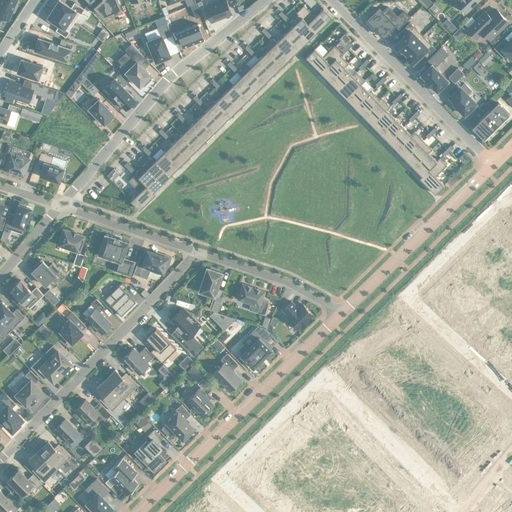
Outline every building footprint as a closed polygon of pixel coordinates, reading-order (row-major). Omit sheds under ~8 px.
[(0,0),(0,13),(8,17),(12,9),(14,9),(17,2),(15,1),(15,0),(0,0)] [(56,0),(53,6),(73,20),(79,11),(80,12),(84,6),(73,0),(70,5),(63,0),(56,0)] [(98,0),(95,4),(103,13),(120,6),(117,0),(98,0)] [(196,0),(190,3),(195,16),(201,13),(196,0)] [(227,0),(213,0),(203,4),(209,20),(232,11),(227,0)] [(476,0),(456,0),(466,10),(476,0)] [(296,10),(315,30),(331,14),(323,5),(314,14),(303,3),(296,10)] [(378,6),(366,18),(372,23),(371,24),(376,29),(376,28),(382,34),(394,22),(397,25),(408,14),(403,9),(397,15),(387,5),(382,10),(378,6)] [(67,29),(73,20),(53,6),(47,15),(58,23),(55,28),(65,34),(68,29),(67,29)] [(466,27),(475,36),(482,30),(489,38),(508,20),(496,7),(489,14),(487,14),(486,15),(482,12),(485,9),(484,9),(466,27)] [(307,38),(315,30),(296,10),(295,10),(297,12),(289,20),(307,38)] [(456,26),(446,17),(442,21),(451,30),(456,26)] [(196,20),(176,28),(182,43),(202,35),(196,20)] [(292,24),(284,32),(298,47),(307,38),(289,20),(288,20),(292,24)] [(401,47),(404,51),(422,33),(409,20),(400,28),(404,32),(394,43),(400,49),(401,47)] [(157,25),(143,30),(147,39),(155,59),(169,53),(162,36),(171,33),(166,21),(157,25)] [(461,24),(452,32),(458,38),(466,30),(461,24)] [(134,26),(124,31),(126,35),(136,31),(134,26)] [(272,37),(290,55),(298,47),(284,32),(275,40),(272,36),(272,37)] [(412,61),(422,51),(426,55),(435,46),(422,33),(404,51),(407,54),(406,55),(412,61)] [(496,34),(489,41),(492,44),(498,37),(496,34)] [(38,35),(34,47),(67,58),(70,47),(74,48),(76,41),(61,36),(59,42),(38,35)] [(511,36),(508,41),(503,36),(494,46),(502,54),(506,51),(511,56),(511,36)] [(281,63),(290,55),(272,37),(263,45),(281,63)] [(340,40),(335,44),(340,48),(344,44),(340,40)] [(314,46),(305,55),(320,70),(340,51),(333,43),(327,49),(320,41),(315,46),(314,46)] [(137,58),(142,53),(131,42),(125,47),(130,52),(128,54),(125,51),(118,58),(121,61),(119,63),(130,75),(131,75),(133,77),(133,78),(134,78),(139,84),(142,81),(143,83),(149,77),(148,75),(150,72),(137,58)] [(420,71),(419,72),(420,73),(426,79),(425,79),(430,83),(436,89),(435,89),(436,90),(437,89),(447,79),(448,78),(447,78),(434,65),(448,52),(440,44),(426,58),(430,62),(420,72),(420,71)] [(272,72),(281,63),(263,45),(266,49),(258,57),(272,72)] [(478,47),(472,53),(477,57),(482,52),(478,47)] [(486,50),(478,58),(484,63),(492,55),(486,50)] [(320,70),(329,79),(347,61),(339,53),(341,51),(340,51),(320,70)] [(42,63),(21,56),(17,69),(37,76),(42,63)] [(246,62),(264,80),(272,72),(258,57),(250,65),(246,61),(246,62)] [(466,58),(462,62),(466,67),(471,63),(466,58)] [(477,60),(473,64),(476,68),(481,64),(477,60)] [(329,79),(337,87),(356,69),(355,69),(352,72),(344,65),(348,61),(347,61),(329,79)] [(237,70),(255,89),(264,80),(246,62),(237,70)] [(85,63),(80,69),(84,74),(90,67),(85,63)] [(457,66),(448,74),(454,80),(463,71),(457,66)] [(356,69),(337,87),(345,96),(364,78),(356,69)] [(80,70),(76,75),(81,79),(89,87),(93,83),(80,70)] [(232,82),(247,97),(255,89),(237,70),(240,74),(232,82)] [(114,75),(104,85),(125,107),(135,97),(123,84),(127,80),(119,72),(115,76),(114,75)] [(8,78),(3,92),(28,100),(32,89),(53,97),(56,87),(24,76),(22,82),(8,78)] [(511,77),(511,76),(503,84),(510,91),(511,89),(511,77)] [(345,96),(354,105),(371,88),(370,88),(369,89),(361,82),(364,78),(345,96)] [(453,101),(464,112),(475,101),(466,92),(471,88),(464,81),(460,85),(455,80),(446,89),(451,93),(449,95),(454,100),(453,101)] [(232,82),(223,90),(238,105),(247,97),(232,82)] [(354,105),(362,113),(381,95),(380,95),(379,96),(371,88),(354,105)] [(238,105),(223,90),(215,99),(230,114),(238,105)] [(92,102),(88,106),(103,121),(104,121),(105,122),(110,117),(109,116),(113,112),(98,96),(97,97),(96,95),(90,100),(92,102)] [(381,95),(362,113),(371,122),(389,104),(381,95)] [(489,96),(486,100),(491,105),(495,102),(489,96)] [(71,110),(63,119),(81,134),(89,124),(74,112),(78,107),(68,98),(63,103),(71,110)] [(221,122),(230,114),(215,99),(206,107),(221,122)] [(491,105),(471,125),(483,137),(509,111),(497,99),(495,102),(491,105)] [(0,104),(0,119),(5,121),(10,108),(18,111),(20,105),(9,101),(7,107),(0,104)] [(389,104),(371,122),(379,130),(394,116),(386,107),(390,104),(389,104)] [(21,105),(19,113),(38,119),(41,112),(21,105)] [(198,115),(212,130),(221,122),(206,107),(198,115)] [(204,139),(212,130),(198,115),(189,124),(204,139)] [(379,130),(387,139),(403,124),(394,116),(379,130)] [(81,134),(63,119),(56,128),(51,124),(47,129),(57,138),(61,134),(72,143),(81,134)] [(181,132),(195,147),(204,139),(189,124),(181,132)] [(396,148),(414,129),(411,132),(403,124),(387,139),(396,148)] [(423,138),(414,129),(396,148),(404,156),(423,138)] [(172,141),(187,156),(195,147),(181,132),(172,141)] [(404,156),(413,165),(431,147),(423,138),(404,156)] [(178,164),(187,156),(172,141),(163,149),(178,164)] [(431,147),(413,165),(421,173),(436,158),(428,150),(431,147)] [(169,172),(178,164),(163,149),(155,157),(152,153),(151,154),(169,172)] [(10,150),(3,168),(23,175),(29,156),(10,150)] [(36,163),(42,165),(39,175),(58,181),(62,168),(49,163),(51,156),(39,152),(36,163)] [(463,152),(459,156),(463,160),(468,156),(463,152)] [(161,181),(169,172),(151,154),(143,162),(161,181)] [(436,158),(421,173),(418,175),(434,191),(443,182),(435,174),(446,163),(442,159),(439,156),(439,155),(436,158)] [(153,189),(161,181),(143,162),(135,170),(153,189)] [(155,191),(153,189),(135,170),(134,171),(127,178),(138,189),(130,198),(139,207),(155,191)] [(18,200),(12,218),(7,216),(3,227),(9,229),(10,227),(22,231),(30,206),(25,204),(25,202),(18,200)] [(58,242),(78,248),(83,233),(76,230),(76,229),(75,229),(75,230),(72,229),(72,228),(71,228),(63,226),(58,242)] [(490,239),(486,243),(494,252),(499,247),(505,254),(511,247),(511,237),(511,238),(511,237),(511,234),(508,230),(506,232),(500,226),(489,237),(490,239)] [(3,227),(0,235),(0,237),(5,239),(9,229),(3,227)] [(119,235),(113,233),(113,234),(105,231),(104,231),(104,232),(97,251),(97,252),(98,252),(106,255),(107,255),(111,256),(111,257),(112,257),(116,258),(113,267),(113,268),(114,268),(128,273),(129,274),(130,273),(129,273),(134,260),(134,259),(133,258),(133,259),(122,255),(128,240),(128,239),(127,239),(119,236),(119,235)] [(147,249),(142,262),(137,260),(133,271),(146,276),(150,265),(162,269),(164,263),(167,264),(170,254),(162,251),(161,253),(159,253),(159,252),(158,252),(155,251),(154,251),(147,249)] [(79,263),(83,252),(77,250),(73,261),(79,263)] [(463,269),(459,273),(476,290),(480,286),(480,287),(485,283),(490,278),(489,277),(493,273),(477,256),(473,260),(472,259),(466,264),(467,265),(463,269)] [(35,265),(31,269),(45,282),(59,268),(51,260),(47,264),(40,257),(33,264),(35,265)] [(202,279),(200,279),(198,286),(199,286),(199,288),(213,293),(208,307),(216,309),(223,289),(216,286),(221,270),(206,266),(202,279)] [(15,284),(11,288),(28,306),(43,292),(35,284),(30,289),(19,277),(13,283),(15,284)] [(113,306),(120,313),(134,299),(127,292),(126,293),(123,290),(124,289),(123,287),(126,284),(121,280),(104,296),(110,303),(111,301),(115,304),(113,306)] [(242,281),(237,297),(258,304),(256,309),(263,312),(267,299),(261,297),(264,289),(242,281)] [(442,285),(431,296),(445,310),(462,294),(451,282),(445,288),(442,285)] [(103,304),(95,296),(90,301),(95,306),(85,315),(100,331),(110,321),(99,309),(103,304)] [(0,298),(0,315),(11,326),(23,313),(16,306),(12,310),(0,298)] [(290,299),(281,307),(289,315),(287,316),(297,326),(300,323),(301,323),(309,316),(308,315),(312,312),(302,302),(297,307),(294,304),(295,303),(290,299)] [(181,306),(171,316),(177,322),(175,324),(180,328),(174,334),(192,352),(201,344),(192,335),(191,336),(188,333),(199,324),(193,318),(194,317),(188,311),(187,312),(181,306)] [(85,324),(71,309),(66,314),(68,316),(63,322),(64,323),(59,328),(71,340),(82,330),(80,328),(85,324)] [(476,309),(465,321),(470,325),(467,328),(479,339),(492,324),(476,309)] [(264,314),(261,324),(266,325),(269,316),(264,314)] [(11,326),(0,315),(0,338),(3,336),(2,335),(11,326)] [(42,321),(37,326),(40,330),(45,325),(42,321)] [(254,338),(247,345),(244,341),(238,347),(241,351),(240,352),(239,353),(240,354),(240,353),(251,365),(252,366),(253,365),(259,359),(264,354),(270,348),(271,347),(270,346),(270,347),(270,346),(262,338),(269,331),(265,326),(257,324),(248,332),(254,338)] [(155,325),(145,334),(154,344),(149,348),(161,360),(175,346),(155,325)] [(411,332),(407,334),(415,350),(424,345),(418,332),(415,327),(410,329),(411,332)] [(511,337),(503,329),(489,346),(500,356),(511,342),(511,337)] [(407,334),(398,338),(406,354),(415,350),(407,334)] [(56,338),(43,351),(62,370),(71,361),(62,352),(66,348),(56,338)] [(398,338),(389,343),(397,359),(406,354),(398,338)] [(8,341),(2,347),(8,353),(14,347),(8,341)] [(389,343),(380,347),(388,363),(397,359),(389,343)] [(133,345),(122,356),(137,372),(148,361),(146,359),(153,353),(144,344),(138,350),(133,345)] [(371,350),(370,350),(380,368),(388,363),(380,347),(372,352),(371,350)] [(370,350),(361,355),(371,373),(380,368),(370,350)] [(62,370),(43,351),(30,364),(39,374),(44,370),(53,379),(62,370)] [(223,360),(212,371),(228,388),(240,377),(231,368),(237,362),(226,351),(220,357),(223,360)] [(187,352),(178,361),(183,367),(192,358),(187,352)] [(362,357),(354,361),(362,377),(371,373),(361,355),(362,357)] [(354,361),(344,366),(352,382),(362,377),(354,361)] [(162,362),(157,367),(163,373),(162,377),(158,381),(163,387),(175,375),(170,370),(162,362)] [(17,399),(21,403),(22,403),(24,401),(25,403),(41,387),(34,380),(38,376),(29,367),(25,372),(22,369),(7,383),(15,390),(14,391),(18,396),(17,397),(17,399)] [(105,376),(124,395),(137,382),(128,372),(123,377),(114,368),(105,376)] [(453,371),(441,384),(450,392),(462,379),(453,371)] [(105,376),(96,385),(105,394),(101,398),(111,408),(124,395),(105,376)] [(197,408),(202,413),(212,403),(206,397),(210,393),(207,390),(211,386),(201,376),(197,381),(200,384),(187,397),(192,402),(190,404),(196,409),(197,408)] [(462,379),(450,392),(458,400),(470,387),(462,379)] [(147,390),(144,393),(150,399),(153,396),(147,390)] [(398,405),(387,415),(397,424),(414,407),(406,398),(407,396),(402,391),(393,400),(398,405)] [(6,403),(0,408),(0,417),(1,418),(0,419),(5,425),(6,423),(11,429),(18,422),(17,421),(22,417),(10,405),(15,401),(6,392),(1,397),(6,403)] [(75,407),(87,420),(97,410),(104,417),(110,411),(100,401),(94,407),(85,397),(75,407)] [(176,409),(165,420),(184,438),(189,433),(188,431),(194,426),(184,416),(189,411),(180,402),(175,407),(176,409)] [(311,410),(298,422),(307,431),(301,437),(314,449),(320,443),(316,439),(327,427),(311,410)] [(492,410),(484,420),(486,421),(498,431),(506,422),(492,410)] [(141,411),(133,418),(144,429),(151,422),(141,411)] [(68,440),(78,430),(64,416),(54,426),(68,440)] [(486,421),(479,430),(492,441),(500,432),(498,431),(486,421)] [(147,432),(151,436),(148,439),(145,436),(133,448),(152,467),(164,455),(157,448),(160,444),(157,441),(162,435),(153,426),(147,432)] [(93,435),(84,443),(93,453),(102,445),(93,435)] [(41,444),(38,447),(56,466),(70,453),(60,444),(56,448),(47,439),(46,439),(44,438),(40,443),(41,444)] [(286,438),(275,449),(288,463),(299,452),(301,454),(307,448),(297,438),(292,444),(286,438)] [(348,441),(335,453),(342,461),(355,448),(348,441)] [(56,466),(38,447),(29,456),(38,465),(33,470),(43,479),(56,466)] [(355,448),(342,461),(350,468),(363,456),(355,448)] [(463,449),(456,458),(469,469),(477,460),(463,449)] [(137,470),(135,468),(122,455),(121,455),(111,464),(112,465),(115,468),(108,475),(108,476),(125,493),(138,481),(137,481),(132,475),(137,470)] [(363,456),(350,468),(357,476),(370,463),(363,456)] [(456,458),(448,467),(462,478),(469,469),(456,458)] [(370,463),(357,476),(365,484),(379,470),(371,462),(370,463)] [(17,466),(7,477),(21,492),(32,481),(36,486),(41,481),(32,471),(27,476),(17,466)] [(379,470),(365,484),(372,492),(385,479),(386,478),(379,470)] [(79,471),(73,476),(78,481),(83,476),(79,471)] [(107,488),(96,476),(85,487),(91,492),(89,494),(91,496),(86,500),(97,511),(103,511),(105,511),(106,511),(112,506),(101,494),(107,488)] [(108,476),(104,480),(109,485),(113,481),(108,476)] [(385,479),(372,492),(380,500),(393,487),(385,479)] [(7,496),(0,488),(0,506),(4,511),(9,506),(13,510),(22,501),(12,491),(7,496)] [(291,502),(281,511),(296,511),(305,503),(297,496),(300,493),(295,489),(286,498),(291,502)] [(36,500),(28,507),(32,511),(33,511),(41,505),(36,500)] [(210,500),(198,511),(214,511),(219,508),(210,500)] [(305,503),(296,511),(320,511),(315,507),(313,510),(305,503)]
